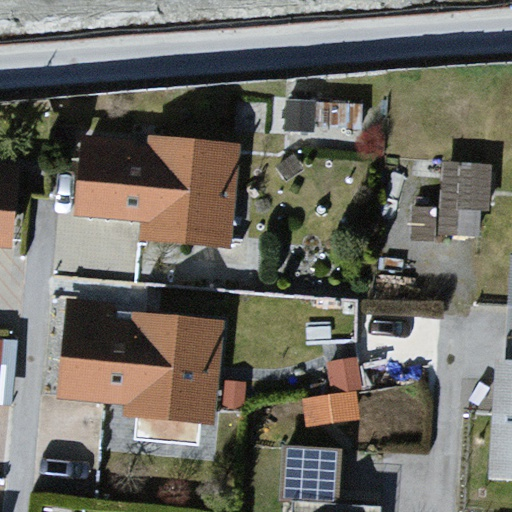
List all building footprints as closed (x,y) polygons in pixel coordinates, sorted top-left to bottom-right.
[(87,150),(84,226),(158,229),(157,241),(244,245),(249,145),(165,142),(164,154),(87,150)] [(441,235),(489,236),(491,160),(444,159),(441,235)] [(0,243),(27,245),(33,170),(0,167),(0,243)] [(65,320),(61,396),(136,399),(135,411),(222,415),(227,315),(143,311),(142,324),(65,320)] [(511,360),(502,359),(491,479),(511,481),(511,360)]
